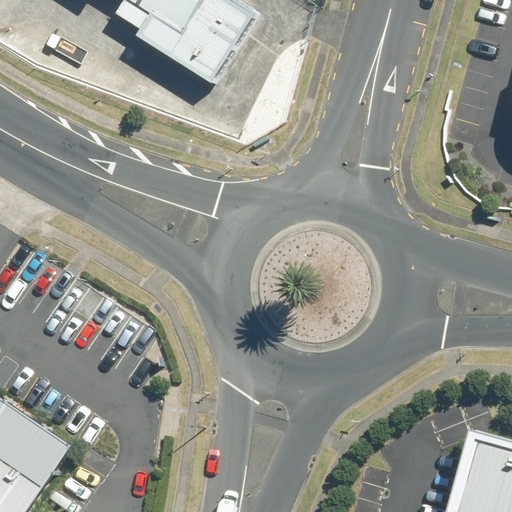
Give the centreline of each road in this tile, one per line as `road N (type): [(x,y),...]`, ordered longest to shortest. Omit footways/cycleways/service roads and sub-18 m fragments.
road 1 (tertiary): [(221,294),(110,218),(47,149)]
road 2 (tertiary): [(47,149),(255,213)]
road 3 (unclassified): [(390,4),(388,112),(374,209)]
road 4 (unclassified): [(318,190),(390,4)]
road 5 (unclassified): [(234,511),(235,451),(254,358)]
road 6 (unclassified): [(316,381),(252,511)]
